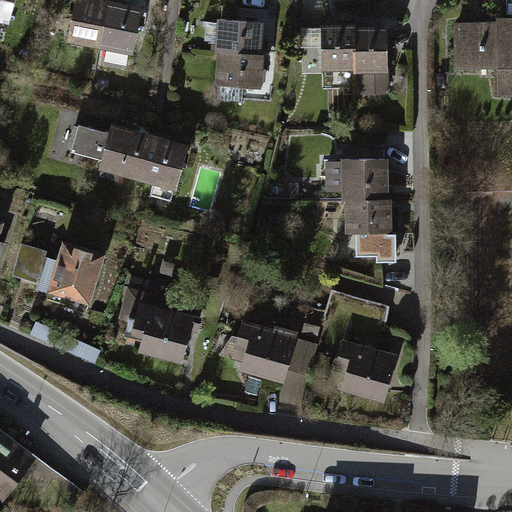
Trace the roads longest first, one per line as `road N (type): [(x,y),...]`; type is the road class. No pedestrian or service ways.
road 1 (residential): [(511,478),(481,450),(222,416),(148,398),(0,331)]
road 2 (residential): [(160,500),(208,458),(242,450),(511,478)]
road 3 (secondary): [(160,500),(0,374)]
